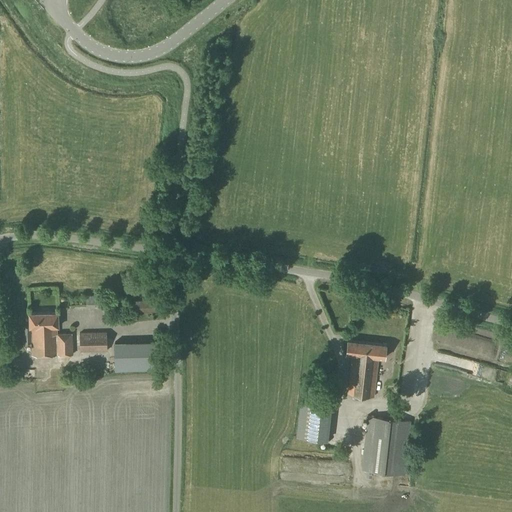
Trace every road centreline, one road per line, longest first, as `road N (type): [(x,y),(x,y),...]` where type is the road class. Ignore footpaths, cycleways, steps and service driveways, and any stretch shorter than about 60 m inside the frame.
road 1 (unclassified): [(511,324),(371,285),(173,254)]
road 2 (unclassified): [(174,511),(173,254)]
road 3 (tertiary): [(227,0),(168,46),(135,58),(92,48),(44,0)]
road 4 (unclassified): [(0,241),(54,237),(173,254)]
